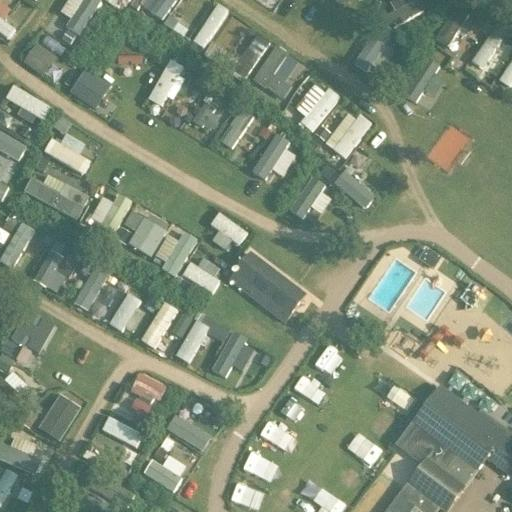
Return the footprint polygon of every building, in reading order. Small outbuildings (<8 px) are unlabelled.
[(68,0),(51,23),(75,41),(102,7),(92,0),(68,0)] [(144,2),(143,2),(140,0),(135,0),(130,8),(137,12),(140,7),(144,2)] [(154,0),(151,4),(158,9),(157,9),(167,16),(177,0),(154,0)] [(410,6),(406,0),(399,0),(389,6),(394,15),(386,19),(393,31),(424,14),(418,2),(410,6)] [(0,35),(8,41),(16,32),(3,21),(11,11),(0,2),(0,35)] [(216,6),(193,44),(206,52),(229,13),(216,6)] [(164,26),(173,33),(178,26),(178,25),(169,18),(164,26)] [(442,19),(436,44),(452,47),(458,23),(442,19)] [(371,78),(394,43),(374,30),(351,65),(371,78)] [(235,56),(226,69),(245,82),(270,46),(257,37),(242,60),(235,56)] [(470,64),(482,71),(495,51),(484,43),(470,64)] [(33,46),(27,60),(50,69),(55,55),(33,46)] [(265,91),(283,103),(292,91),(274,79),(288,57),(276,49),(252,84),(264,92),(265,91)] [(511,57),(498,85),(508,89),(511,82),(511,57)] [(446,83),(436,75),(441,69),(428,59),(401,94),(416,105),(425,94),(433,100),(446,83)] [(147,103),(160,109),(165,99),(172,102),(187,70),(168,61),(147,103)] [(111,88),(86,71),(70,96),(95,113),(111,88)] [(314,87),(296,111),(306,118),(301,125),(315,135),(341,99),(328,90),(325,95),(314,87)] [(4,106),(42,118),(47,103),(9,91),(4,106)] [(193,123),(210,131),(219,111),(202,103),(193,123)] [(237,110),(221,146),(236,153),(252,117),(237,110)] [(346,162),(371,129),(349,113),(324,146),(346,162)] [(50,127),(65,136),(71,125),(57,117),(50,127)] [(0,149),(10,155),(16,142),(0,133),(0,149)] [(80,156),(85,147),(66,136),(60,145),(80,156)] [(43,153),(85,177),(92,165),(50,141),(43,153)] [(265,187),(275,163),(289,168),(295,152),(272,142),(255,182),(265,187)] [(278,165),(266,187),(275,193),(288,171),(278,165)] [(344,171),(334,184),(366,211),(377,198),(344,171)] [(320,216),(334,197),(310,180),(288,211),(301,221),(310,209),(320,216)] [(31,183),(25,195),(77,223),(89,201),(66,188),(60,199),(31,183)] [(0,202),(1,203),(8,189),(0,184),(0,202)] [(118,195),(113,205),(103,199),(90,222),(116,236),(134,204),(118,195)] [(135,234),(128,249),(151,260),(166,228),(134,213),(126,229),(135,234)] [(219,232),(212,243),(224,251),(231,242),(240,248),(248,236),(217,215),(209,226),(219,232)] [(16,224),(0,266),(0,268),(15,274),(32,230),(16,224)] [(166,264),(161,271),(174,280),(200,243),(185,233),(177,244),(168,237),(155,256),(166,264)] [(426,251),(418,262),(434,272),(441,260),(426,251)] [(69,282),(75,270),(62,262),(63,262),(50,255),(33,283),(45,291),(55,274),(69,282)] [(286,325),(306,298),(251,255),(229,284),(249,299),(250,297),(286,325)] [(214,293),(222,271),(190,259),(182,281),(214,293)] [(87,315),(103,284),(92,278),(75,309),(87,315)] [(105,284),(97,297),(107,304),(116,291),(105,284)] [(127,295),(108,326),(121,334),(141,303),(127,295)] [(161,306),(141,343),(153,350),(173,313),(161,306)] [(200,315),(196,324),(226,338),(230,329),(200,315)] [(30,317),(16,344),(38,356),(53,329),(30,317)] [(188,366),(209,330),(195,322),(174,358),(188,366)] [(251,352),(243,347),(247,340),(232,333),(210,373),(233,386),(251,352)] [(3,388),(24,397),(29,387),(8,377),(3,388)] [(165,391),(139,378),(134,389),(142,393),(138,402),(150,408),(154,399),(160,402),(165,391)] [(439,511),(440,511),(442,511),(449,511),(488,460),(503,471),(511,459),(511,444),(441,390),(397,448),(423,467),(389,511),(439,511)] [(185,421),(196,403),(186,397),(175,415),(185,421)] [(59,445),(80,412),(68,404),(55,425),(46,420),(38,432),(59,445)] [(109,416),(101,430),(137,451),(145,438),(109,416)] [(205,452),(211,437),(171,418),(164,433),(205,452)] [(31,458),(36,447),(13,438),(9,448),(0,444),(0,463),(35,477),(41,462),(31,458)] [(143,476),(174,491),(186,468),(168,459),(164,468),(150,461),(143,476)] [(78,482),(131,511),(137,498),(84,470),(78,482)] [(3,471),(0,477),(0,489),(11,494),(18,477),(3,471)] [(0,509),(1,510),(8,494),(0,490),(0,509)]
